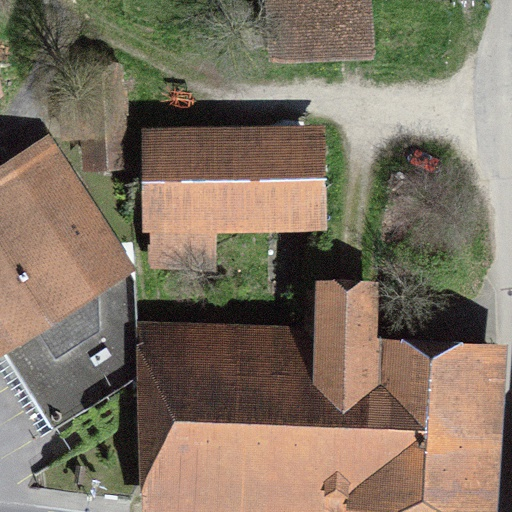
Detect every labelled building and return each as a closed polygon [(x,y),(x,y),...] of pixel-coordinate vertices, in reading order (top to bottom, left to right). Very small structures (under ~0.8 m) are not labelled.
[(263,0),(267,64),(375,58),(371,0),(263,0)] [(125,159),(118,63),(83,73),(84,103),(64,104),(66,137),(87,135),(89,162),(125,159)] [(311,215),(308,139),(159,142),(160,216),(311,215)] [(0,342),(54,427),(139,373),(138,356),(134,280),(50,150),(0,182),(0,342)] [(367,350),(368,291),(325,290),(321,364),(138,356),(139,373),(142,473),(357,481),(357,492),(486,499),(496,359),(367,350)]
